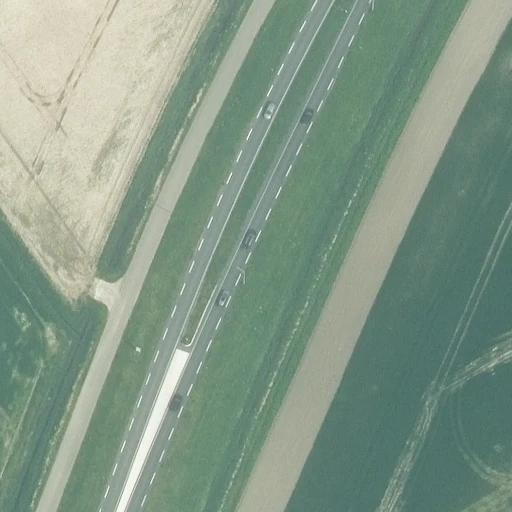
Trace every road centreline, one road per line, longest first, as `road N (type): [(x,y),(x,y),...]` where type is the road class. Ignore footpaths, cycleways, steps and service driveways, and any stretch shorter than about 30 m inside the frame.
road 1 (primary): [(131,511),(199,342),(362,0)]
road 2 (primary): [(325,0),(208,238),(106,511)]
road 3 (unclassified): [(266,0),(197,126),(51,511)]
